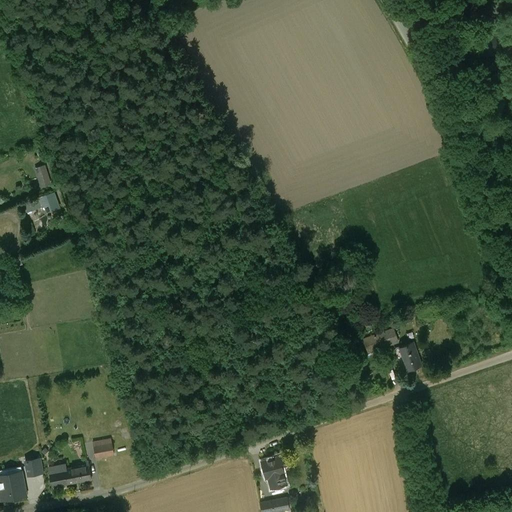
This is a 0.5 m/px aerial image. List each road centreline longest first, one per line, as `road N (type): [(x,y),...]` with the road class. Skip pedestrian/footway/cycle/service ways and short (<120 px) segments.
road 1 (unclassified): [(511,354),(144,484),(22,511)]
road 2 (unclassified): [(387,0),(428,75),(511,282)]
